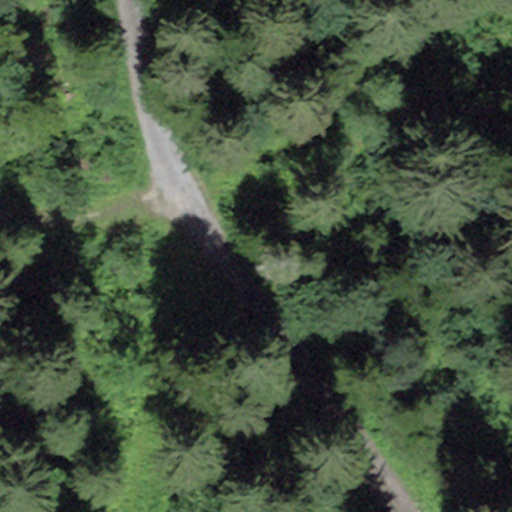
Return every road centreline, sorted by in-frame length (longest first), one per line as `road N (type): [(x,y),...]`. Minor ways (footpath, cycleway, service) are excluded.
road 1 (track): [(261,310),(180,192),(106,0)]
road 2 (track): [(398,511),(261,310)]
